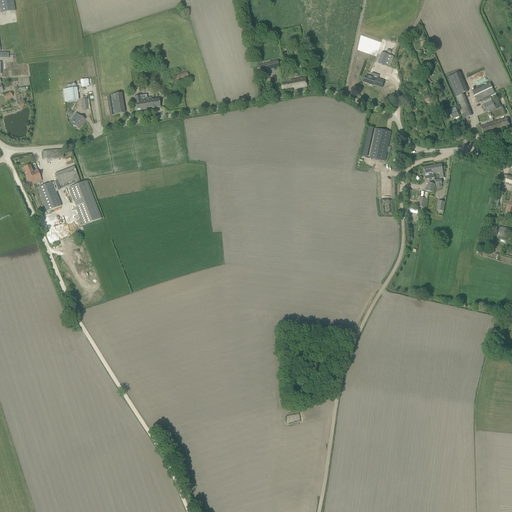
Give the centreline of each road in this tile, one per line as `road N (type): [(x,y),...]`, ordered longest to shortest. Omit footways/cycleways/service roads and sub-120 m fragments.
road 1 (unclassified): [(426,150),(414,147),(393,117),(329,92),(114,128),(76,146),(17,152),(0,143)]
road 2 (track): [(8,149),(78,323),(138,412),(187,511)]
road 3 (track): [(319,511),(345,360),(401,250),(403,175),(448,150)]
